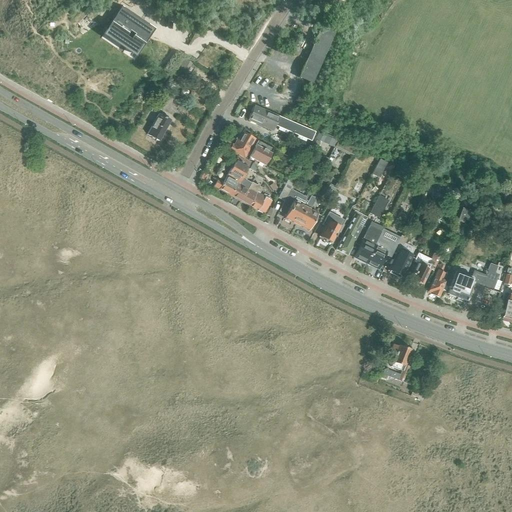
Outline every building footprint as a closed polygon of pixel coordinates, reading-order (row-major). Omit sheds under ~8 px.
[(115,17),(103,34),(136,56),(148,40),(156,28),(143,19),(135,13),(123,5),(115,17)] [(322,60),(335,31),(323,25),(310,54),(300,77),(312,82),(322,60)] [(182,75),(189,62),(183,58),(175,71),(182,75)] [(159,87),(153,97),(159,101),(165,90),(159,87)] [(278,116),(254,106),(248,120),(270,130),(273,123),(275,123),(278,116)] [(158,140),(169,120),(158,113),(146,134),(158,140)] [(275,123),(274,125),(276,126),(311,141),(315,132),(291,122),(282,118),(278,116),(275,123)] [(238,155),(244,159),(255,139),(241,131),(233,145),(241,149),(238,155)] [(318,133),(315,139),(323,142),(325,137),(318,133)] [(325,137),(323,142),(333,147),(336,140),(326,136),(325,137)] [(356,149),(338,140),(334,148),(352,157),(356,149)] [(268,146),(263,143),(258,141),(250,157),(265,165),(273,149),(268,146)] [(237,156),(227,174),(235,179),(237,175),(238,176),(239,174),(241,175),(242,176),(250,162),(244,159),(238,155),(241,149),(233,145),(232,144),(228,150),(237,156)] [(379,159),(371,175),(378,178),(386,163),(379,159)] [(407,173),(396,168),(393,174),(404,180),(407,173)] [(203,184),(208,175),(203,172),(199,178),(200,182),(203,184)] [(235,179),(227,174),(222,183),(217,180),(213,186),(229,195),(241,175),(239,174),(238,176),(237,175),(235,179)] [(412,181),(427,189),(431,181),(416,174),(412,181)] [(242,177),(242,176),(241,175),(229,195),(241,202),(252,183),(251,182),(251,183),(246,180),(246,179),(242,177)] [(287,180),(277,198),(284,201),(294,184),(287,180)] [(248,206),(259,187),(259,186),(257,184),(256,185),(252,183),(241,202),(248,206)] [(329,185),(329,186),(324,196),(330,199),(336,189),(329,185)] [(262,188),(259,187),(248,206),(263,214),(271,201),(259,194),(260,192),(262,188)] [(290,192),(279,211),(285,215),(283,218),(295,224),(310,196),(307,194),(305,197),(297,192),(295,195),(290,192)] [(447,192),(443,199),(452,205),(456,198),(447,192)] [(310,196),(295,224),(307,231),(316,213),(309,210),(312,204),(311,203),(314,198),(310,196)] [(378,196),(369,213),(378,218),(388,201),(378,196)] [(462,208),(457,221),(463,223),(464,220),(468,221),(472,211),(462,208)] [(354,215),(347,227),(335,250),(346,256),(361,228),(357,225),(361,219),(354,215)] [(330,243),(339,227),(327,221),(319,237),(324,240),(324,242),(327,243),(329,242),(330,243)] [(373,247),(378,237),(380,232),(368,226),(361,241),(353,257),(365,262),(373,247)] [(395,251),(402,237),(400,236),(396,246),(385,241),(378,237),(373,247),(365,262),(377,268),(384,255),(390,258),(394,250),(395,251)] [(406,239),(402,237),(395,251),(397,252),(389,270),(392,272),(391,274),(399,278),(400,276),(401,276),(411,256),(410,256),(414,249),(404,244),(406,239)] [(427,261),(426,264),(420,261),(418,264),(417,264),(409,279),(411,280),(410,282),(416,285),(417,283),(421,285),(429,270),(433,272),(440,256),(433,253),(430,261),(427,261)] [(448,275),(443,273),(437,270),(428,290),(432,292),(430,294),(438,298),(448,275)] [(506,270),(505,274),(503,284),(508,285),(511,276),(511,271),(506,270)] [(465,301),(466,299),(465,298),(466,297),(468,298),(471,291),(469,290),(471,285),(473,285),(474,282),(493,289),(496,280),(477,273),(475,279),(471,277),(467,286),(452,280),(446,294),(449,295),(448,296),(454,298),(454,297),(456,297),(455,300),(463,303),(464,301),(465,301)] [(511,319),(511,290),(508,290),(502,317),(511,319)] [(393,343),(390,351),(394,353),(391,360),(393,361),(403,364),(406,366),(412,350),(393,343)] [(384,370),(382,374),(388,377),(398,381),(402,382),(402,381),(403,382),(409,367),(403,364),(393,361),(391,366),(401,370),(402,371),(400,375),(385,369),(384,370)]
